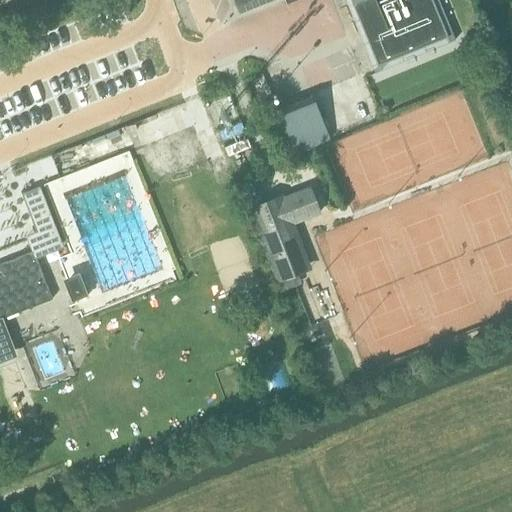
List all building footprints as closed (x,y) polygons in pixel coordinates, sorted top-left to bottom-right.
[(234,0),(239,13),(247,10),(264,4),(262,0),(269,0),(270,1),(272,0),(234,0)] [(349,0),(377,66),(447,38),(431,0),(349,0)] [(312,95),(277,109),(294,151),(322,140),(329,137),(312,95)] [(22,193),(44,254),(65,247),(42,186),(22,193)] [(248,208),(276,280),(310,267),(292,222),(318,212),(308,186),(282,197),(281,195),(248,208)] [(33,252),(0,264),(0,364),(4,363),(6,367),(17,363),(16,359),(20,357),(5,319),(52,301),(33,252)] [(80,276),(67,281),(75,301),(88,295),(80,276)]
